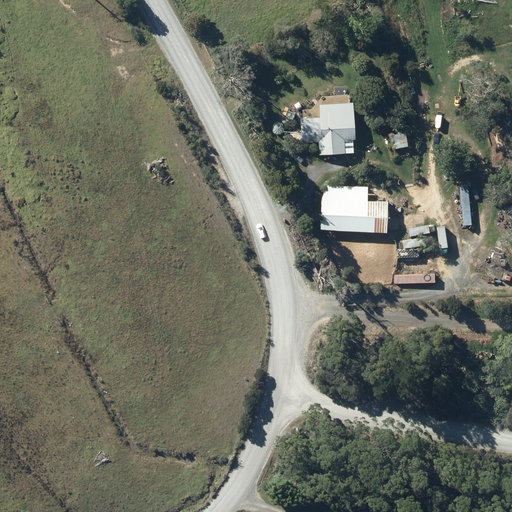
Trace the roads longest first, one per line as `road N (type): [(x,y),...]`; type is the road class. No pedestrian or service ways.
road 1 (unclassified): [(278,376),(286,337),(276,248),(147,0)]
road 2 (unclassified): [(511,440),(278,376)]
road 3 (unknown): [(285,300),(511,297)]
road 4 (unclassified): [(208,511),(278,376)]
